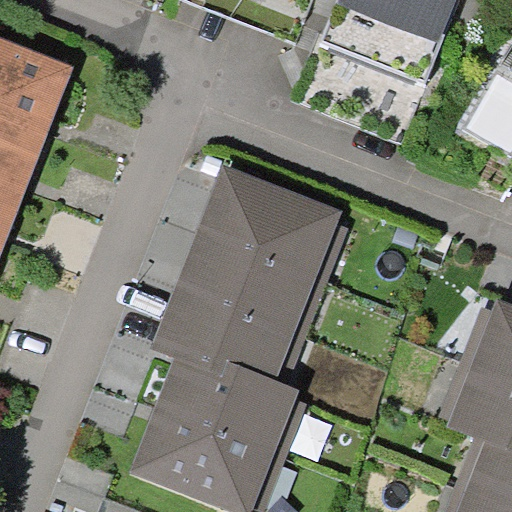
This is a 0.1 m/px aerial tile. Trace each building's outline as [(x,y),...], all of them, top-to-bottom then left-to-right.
[(457,0),(337,0),(320,42),(424,83),(457,0)] [(74,65),(0,37),(0,112),(49,131),(74,65)] [(49,131),(0,112),(0,176),(27,187),(49,131)] [(222,165),(197,231),(328,280),(347,231),(336,227),(343,210),(222,165)] [(27,187),(0,176),(0,237),(7,240),(27,187)] [(197,231),(176,287),(307,337),(328,280),(197,231)] [(289,383),(307,337),(176,287),(153,348),(174,356),(223,374),(229,360),(289,383)] [(480,307),(460,360),(511,379),(511,304),(497,299),(493,311),(480,307)] [(153,412),(285,461),(307,403),(296,398),(300,387),(289,383),(229,360),(223,374),(174,356),(153,412)] [(511,379),(460,360),(439,416),(450,420),(447,425),(474,436),(511,449),(511,379)] [(265,511),(285,461),(153,412),(130,472),(237,511),(252,511),(254,508),(264,511),(265,511)] [(511,511),(511,449),(474,436),(453,492),(504,511),(511,511)] [(504,511),(453,492),(445,511),(504,511)]
